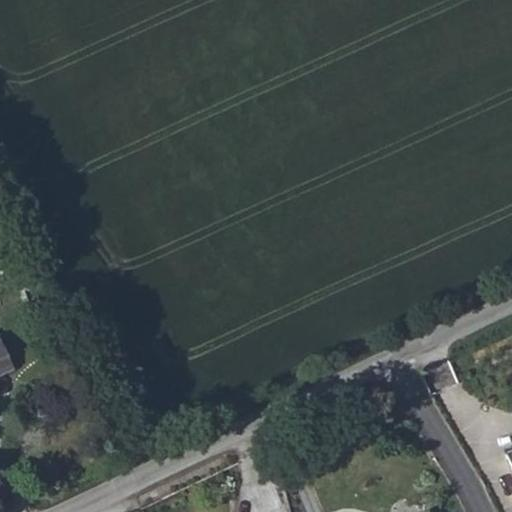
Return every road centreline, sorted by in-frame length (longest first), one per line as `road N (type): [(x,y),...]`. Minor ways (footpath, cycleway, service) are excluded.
road 1 (unclassified): [(389,360),(67,511)]
road 2 (residential): [(389,360),(481,511)]
road 3 (unclassified): [(511,304),(389,360)]
